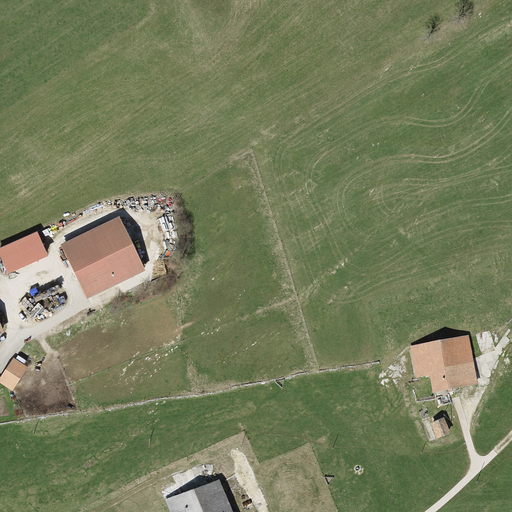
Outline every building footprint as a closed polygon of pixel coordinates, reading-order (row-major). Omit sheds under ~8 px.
[(121,219),(63,245),(88,299),(146,273),(121,219)] [(0,257),(7,274),(50,255),(38,230),(0,246),(0,257)] [(470,338),(413,349),(418,380),(432,378),(435,395),(479,387),(470,338)] [(16,359),(0,381),(15,393),(31,370),(16,359)] [(446,421),(433,427),(440,440),(452,435),(446,421)] [(228,511),(218,483),(165,501),(168,511),(228,511)]
